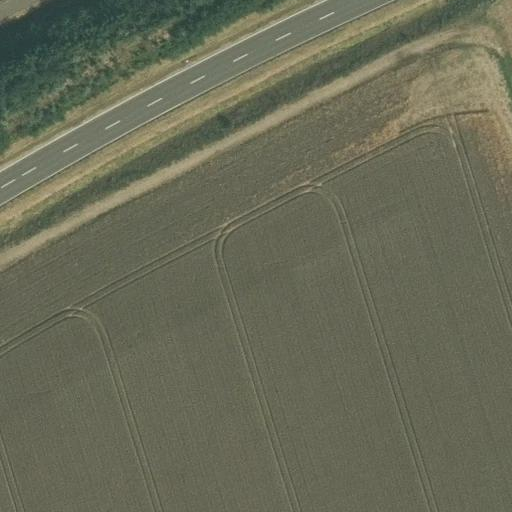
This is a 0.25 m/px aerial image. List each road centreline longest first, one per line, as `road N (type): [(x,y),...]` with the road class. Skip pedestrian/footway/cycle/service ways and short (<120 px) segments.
road 1 (track): [(511,67),(483,35),(446,37),(0,264)]
road 2 (secondary): [(364,0),(81,137),(0,188)]
